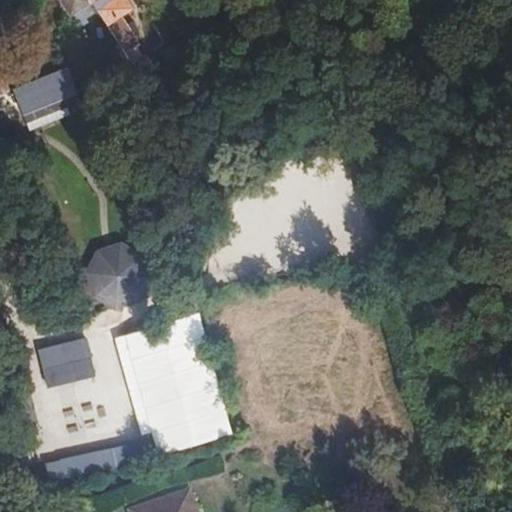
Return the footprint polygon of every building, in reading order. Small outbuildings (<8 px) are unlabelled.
[(87,0),(58,0),(68,14),(71,13),(76,20),(83,15),(86,19),(96,13),(87,0)] [(137,76),(146,72),(114,21),(126,12),(118,0),(87,0),(96,13),(137,76)] [(13,92),(22,116),(76,93),(66,70),(13,92)] [(76,93),(22,116),(26,126),(81,104),(76,93)] [(121,247),(99,254),(88,275),(95,298),(117,309),(139,301),(150,281),(142,258),(121,247)] [(48,392),(98,380),(85,324),(35,335),(48,392)] [(151,438),(66,455),(69,476),(155,458),(151,438)] [(192,511),(184,486),(131,504),(133,511),(192,511)]
